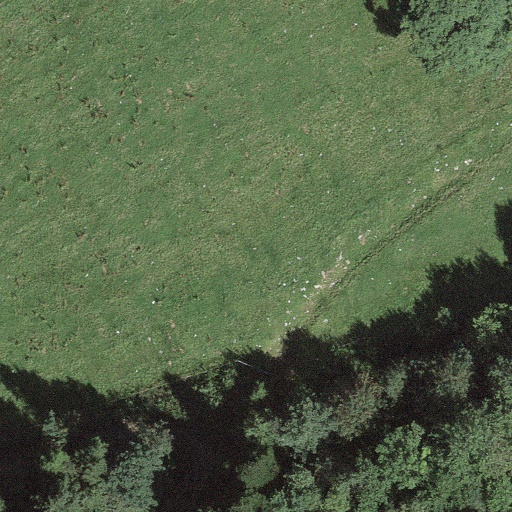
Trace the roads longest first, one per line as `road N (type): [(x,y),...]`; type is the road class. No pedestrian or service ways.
road 1 (track): [(0,459),(143,417),(217,429),(368,364),(468,338),(511,347)]
road 2 (track): [(262,345),(174,511)]
road 3 (track): [(339,511),(511,456)]
